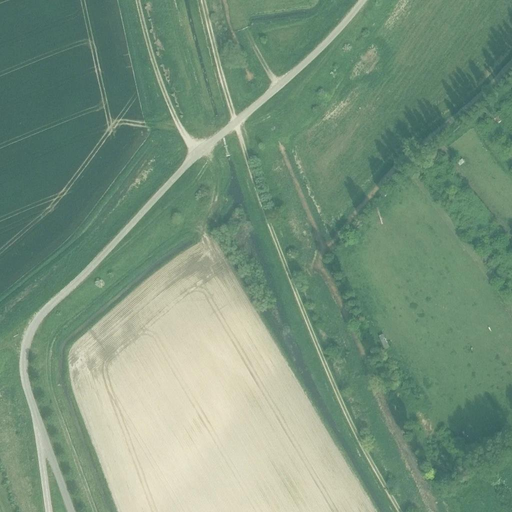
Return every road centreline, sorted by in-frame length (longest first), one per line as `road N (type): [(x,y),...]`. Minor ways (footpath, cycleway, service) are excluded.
road 1 (unclassified): [(43,438),(22,365),(36,318),(196,153),(363,0)]
road 2 (track): [(137,0),(156,71),(196,153)]
